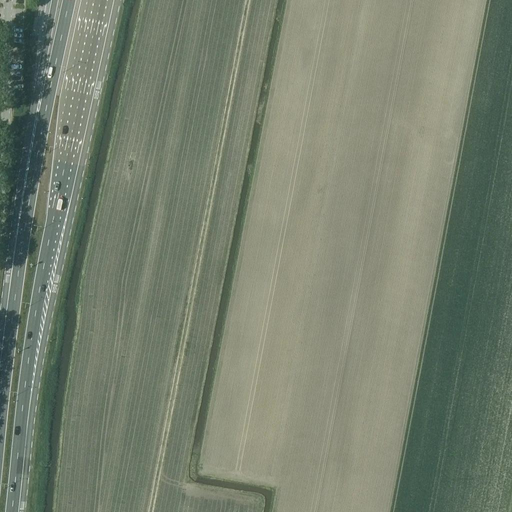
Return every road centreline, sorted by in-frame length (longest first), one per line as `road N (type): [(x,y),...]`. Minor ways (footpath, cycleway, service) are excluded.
road 1 (primary): [(14,511),(28,374),(98,0)]
road 2 (primary): [(68,0),(14,270),(0,390)]
road 3 (unclassified): [(5,122),(8,0)]
